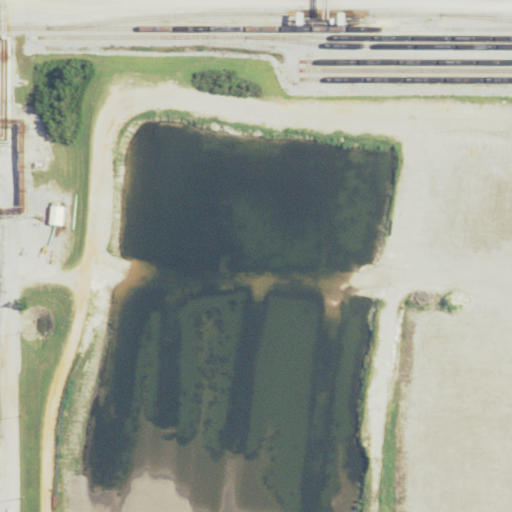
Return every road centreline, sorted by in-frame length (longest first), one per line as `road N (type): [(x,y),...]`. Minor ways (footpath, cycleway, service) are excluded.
road 1 (residential): [(511,7),(67,0)]
road 2 (residential): [(12,511),(13,249),(0,192)]
